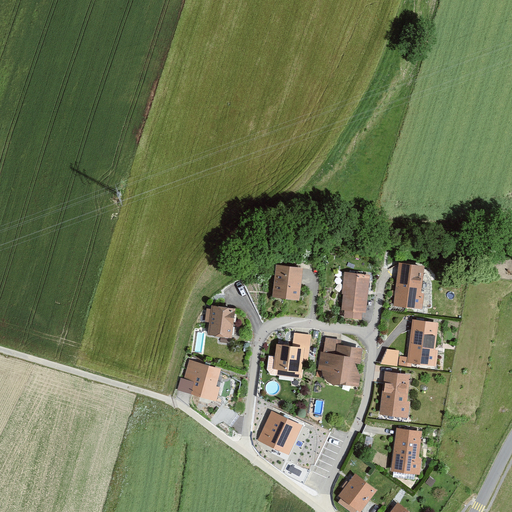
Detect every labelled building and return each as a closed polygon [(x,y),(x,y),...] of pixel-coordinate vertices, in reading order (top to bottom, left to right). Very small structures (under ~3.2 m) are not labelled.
[(428,262),(401,259),(396,302),(422,305),(428,262)] [(305,265),(278,262),(276,294),(303,296),(305,265)] [(374,272),(346,269),(344,290),(347,291),(345,307),(347,307),(346,315),(363,317),(364,309),(369,310),(374,272)] [(238,305),(214,302),(211,333),(235,335),(238,305)] [(442,319),(415,316),(409,359),(437,362),(442,319)] [(327,334),(326,349),(322,348),(320,366),(326,367),(325,374),(335,380),(363,383),(367,344),(343,342),(343,336),(327,334)] [(312,344),(279,341),(277,367),(304,369),(305,358),(310,358),(312,344)] [(384,360),(399,360),(399,348),(384,347),(384,360)] [(224,365),(190,357),(185,375),(197,378),(194,390),(219,396),(222,385),(219,384),(224,365)] [(414,371),(387,368),(383,411),(410,414),(414,371)] [(305,422),(273,408),(260,437),(292,451),(305,422)] [(423,428),(399,426),(395,467),(420,469),(423,428)] [(355,511),(357,509),(361,511),(377,490),(355,474),(339,496),(341,497),(338,503),(350,511),(355,511)] [(418,511),(401,499),(391,511),(418,511)]
